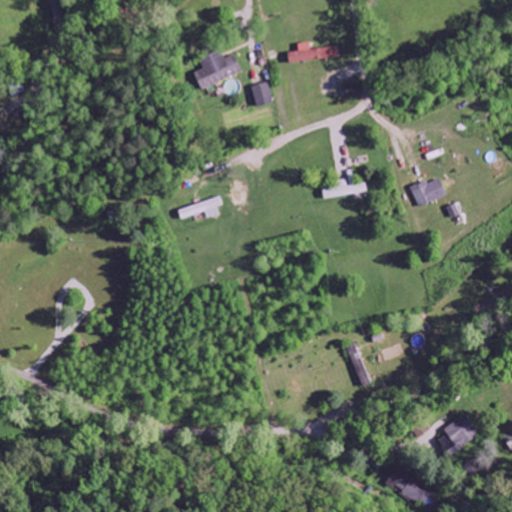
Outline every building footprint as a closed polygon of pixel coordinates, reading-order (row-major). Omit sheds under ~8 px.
[(312,50),(311,44),(299,45),(300,53),(290,54),(291,63),(340,59),(339,48),(312,50)] [(236,56),(224,60),(221,53),(201,61),(205,71),(196,74),(202,90),(243,75),(236,56)] [(259,109),(274,104),(269,84),(253,89),(259,109)] [(346,87),(348,99),(363,97),(361,85),(346,87)] [(419,209),(447,198),(440,178),(412,190),(419,209)] [(339,187),(339,197),(368,195),(367,186),(339,187)] [(218,209),(223,207),(220,198),(179,212),(182,221),(196,217),(198,222),(220,215),(218,209)] [(349,348),(364,389),(372,386),(357,346),(349,348)] [(481,437),(467,416),(445,430),(449,436),(441,441),(451,456),(481,437)] [(426,511),(430,511),(440,498),(397,467),(385,482),(426,511)]
